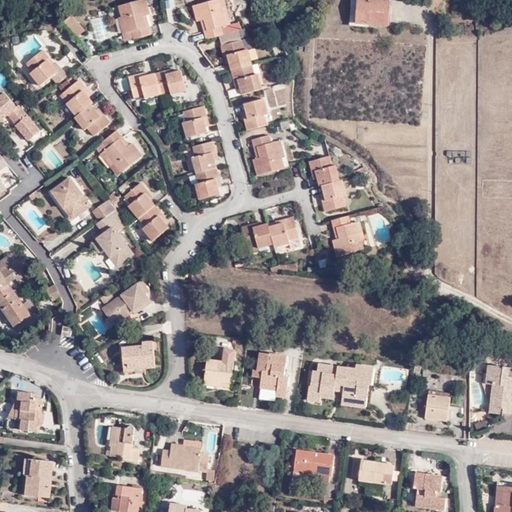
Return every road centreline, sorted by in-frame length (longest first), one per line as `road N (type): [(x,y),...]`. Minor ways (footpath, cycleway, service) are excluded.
road 1 (residential): [(247,206),(215,82),(181,42),(102,64),(103,78),(132,117)]
road 2 (residential): [(175,406),(461,445)]
road 3 (residential): [(175,406),(173,271),(198,231)]
road 4 (residential): [(77,387),(84,511)]
